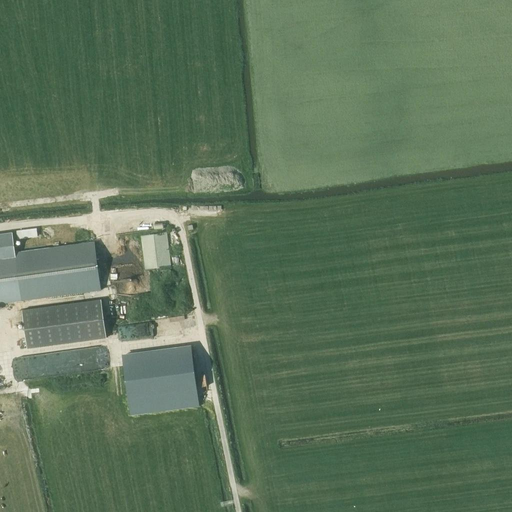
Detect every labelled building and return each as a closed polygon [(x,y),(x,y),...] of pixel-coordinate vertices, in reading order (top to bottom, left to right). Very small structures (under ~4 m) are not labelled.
[(21,236),(39,234),(39,226),(20,227),(21,236)] [(171,267),(167,232),(140,236),(145,270),(171,267)] [(0,303),(100,290),(100,288),(94,242),(15,253),(12,233),(0,234),(0,303)] [(106,337),(101,299),(21,310),(27,348),(106,337)] [(177,321),(126,329),(128,344),(179,336),(177,321)]
